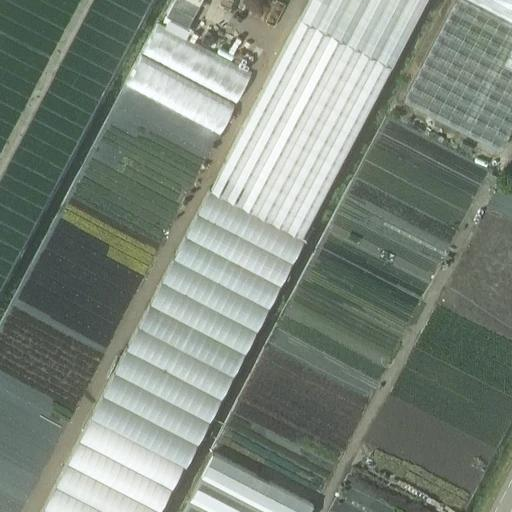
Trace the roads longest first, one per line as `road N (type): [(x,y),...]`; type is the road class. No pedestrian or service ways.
road 1 (track): [(29,511),(297,0)]
road 2 (track): [(511,142),(319,511)]
road 3 (track): [(86,0),(0,164)]
